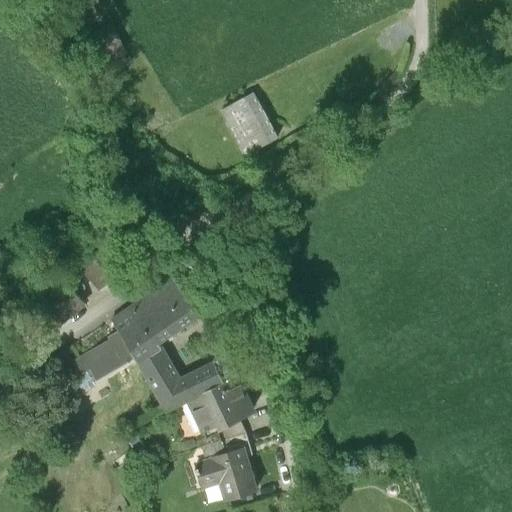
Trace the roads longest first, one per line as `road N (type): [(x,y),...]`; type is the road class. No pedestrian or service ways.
road 1 (unclassified): [(197,226),(410,72),(418,0)]
road 2 (residential): [(197,226),(240,291),(279,412),(299,511)]
road 3 (unclassified): [(0,377),(103,312),(197,226)]
